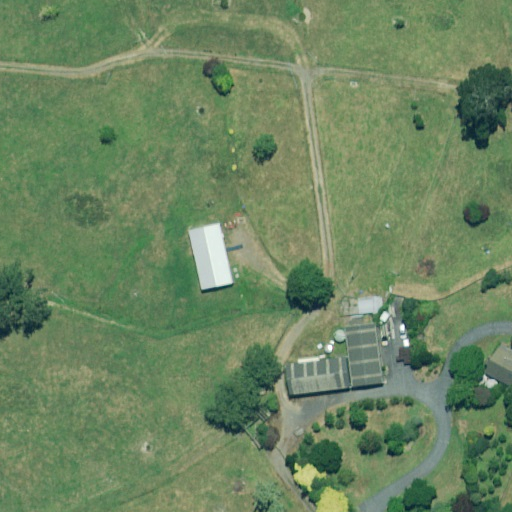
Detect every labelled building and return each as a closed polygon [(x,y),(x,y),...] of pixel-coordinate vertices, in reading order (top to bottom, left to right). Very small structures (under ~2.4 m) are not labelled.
[(233,283),(220,225),(190,231),(203,289),(233,283)] [(377,294),(357,297),(359,314),(379,311),(377,294)] [(355,296),(341,298),(342,314),(357,313),(355,296)] [(384,385),(379,328),(348,331),(350,357),(288,362),(290,393),(384,385)] [(511,353),(500,347),(487,373),(511,385),(511,353)]
